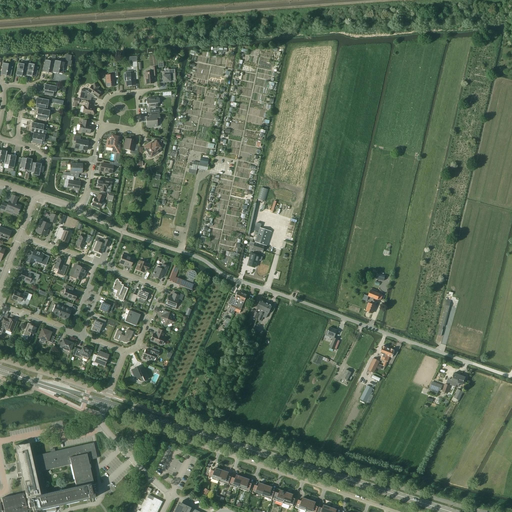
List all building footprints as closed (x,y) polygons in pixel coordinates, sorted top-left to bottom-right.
[(54,64),(50,63),(50,62),(45,60),(42,72),(48,73),(52,74),(53,73),(54,64)] [(55,61),(54,64),(53,73),(58,74),(58,73),(63,74),(64,65),(60,64),(60,62),(55,61)] [(130,71),(126,72),(126,74),(127,86),(128,85),(128,86),(131,86),(131,85),(135,85),(134,78),(138,77),(137,70),(137,63),(137,61),(132,62),(133,67),(134,71),(130,71)] [(10,76),(12,67),(8,66),(8,64),(3,63),(0,75),(6,76),(6,75),(10,76)] [(28,67),(28,64),(24,63),(24,65),(18,63),(16,75),(21,76),(22,76),(26,77),(26,76),(28,67)] [(28,64),(28,67),(26,76),(32,77),(32,76),(36,77),(38,68),(34,67),(34,65),(28,64)] [(153,76),(156,76),(156,68),(152,68),(152,72),(145,73),(145,84),(153,83),(153,76)] [(170,79),(175,79),(174,70),(169,70),(169,71),(162,72),(163,83),(170,82),(170,79)] [(106,87),(114,86),(114,77),(118,77),(117,71),(113,71),(114,75),(105,75),(106,79),(105,79),(105,83),(106,83),(106,87)] [(99,87),(94,83),(92,86),(92,85),(87,91),(86,90),(81,89),(79,98),(84,99),(90,101),(91,97),(93,98),(94,96),(97,98),(101,92),(97,89),(99,87)] [(55,92),(56,87),(45,84),(43,90),(44,90),(43,95),(52,96),(53,92),(55,92)] [(45,110),(45,106),(47,106),(49,100),(37,98),(36,104),(35,108),(38,109),(45,110)] [(159,109),(156,109),(155,109),(155,107),(158,107),(157,103),(158,103),(158,98),(146,99),(146,104),(148,104),(148,108),(150,108),(151,109),(149,110),(150,114),(159,113),(159,109)] [(93,115),(94,108),(91,108),(92,103),(85,102),(84,106),(83,113),(93,115)] [(50,111),(45,110),(38,109),(37,114),(37,119),(46,120),(47,116),(49,116),(50,111)] [(146,119),(147,128),(157,127),(157,121),(159,121),(159,115),(151,115),(152,118),(146,119)] [(90,134),(91,126),(88,126),(89,121),(83,120),(82,125),(80,124),(79,132),(90,134)] [(47,125),(44,125),(32,122),(31,128),(32,128),(31,133),(33,133),(40,134),(45,135),(47,125)] [(45,135),(40,134),(33,133),(32,139),(33,139),(32,143),(41,145),(42,141),(44,141),(45,135)] [(76,142),(74,148),(86,151),(88,142),(80,140),(80,137),(74,136),(73,141),(76,142)] [(107,140),(106,147),(113,148),(112,152),(119,153),(120,145),(117,145),(118,137),(112,136),(112,137),(111,137),(110,137),(109,138),(108,139),(108,140),(107,140)] [(132,140),(125,139),(123,149),(130,151),(130,153),(137,155),(139,145),(135,145),(135,144),(132,143),(132,140)] [(161,142),(154,140),(153,144),(152,145),(150,143),(149,145),(148,144),(148,145),(147,145),(146,145),(146,146),(144,148),(148,154),(147,154),(147,156),(147,157),(148,157),(149,157),(150,157),(157,153),(156,151),(157,150),(160,150),(161,149),(161,147),(161,145),(160,145),(161,142)] [(10,156),(6,155),(4,163),(4,164),(8,165),(8,167),(14,168),(16,156),(10,155),(10,156)] [(31,163),(32,159),(26,158),(26,159),(22,158),(22,159),(21,163),(20,167),(24,168),(24,170),(29,171),(31,163)] [(199,163),(198,169),(207,170),(208,165),(208,164),(209,160),(201,158),(200,163),(199,163)] [(29,171),(29,172),(34,173),(33,175),(39,176),(40,172),(43,173),(44,167),(41,166),(41,164),(36,163),(35,164),(31,163),(29,171)] [(111,174),(113,166),(101,163),(100,171),(111,174)] [(82,173),(82,164),(70,164),(70,176),(78,178),(79,173),(82,173)] [(79,190),(80,182),(73,181),(74,177),(70,176),(67,176),(66,180),(68,180),(67,188),(79,190)] [(97,187),(100,187),(99,191),(106,193),(107,185),(111,186),(112,180),(106,178),(106,181),(98,180),(97,187)] [(102,201),(104,196),(98,194),(97,199),(94,198),(91,205),(100,209),(102,201)] [(2,203),(0,207),(0,209),(5,211),(6,209),(14,212),(18,213),(21,206),(15,204),(17,198),(12,196),(10,202),(8,202),(7,205),(2,203)] [(38,233),(39,234),(45,236),(50,225),(41,221),(39,225),(41,225),(38,233)] [(0,224),(0,236),(4,238),(4,239),(5,239),(6,239),(8,240),(11,232),(0,227),(1,225),(0,224)] [(59,227),(56,235),(59,237),(58,238),(61,239),(60,240),(67,243),(71,234),(62,230),(63,229),(59,227)] [(260,245),(265,246),(270,231),(260,228),(255,243),(260,245)] [(85,242),(88,243),(91,236),(87,235),(86,238),(79,236),(75,246),(82,249),(85,242)] [(98,242),(94,250),(95,251),(96,252),(101,254),(105,246),(108,247),(110,241),(104,239),(103,243),(101,243),(98,242)] [(263,252),(265,246),(255,243),(254,243),(253,249),(263,252)] [(49,257),(44,254),(43,254),(40,252),(39,253),(34,251),(33,253),(30,251),(26,262),(32,264),(34,259),(36,260),(36,262),(46,266),(49,257)] [(250,258),(251,258),(249,266),(255,268),(257,260),(255,259),(256,258),(254,257),(255,255),(251,254),(250,258)] [(123,255),(119,264),(127,266),(130,267),(134,259),(123,255)] [(58,258),(54,268),(58,270),(56,274),(63,276),(66,269),(62,267),(64,261),(58,258)] [(139,261),(136,270),(143,273),(145,270),(147,271),(150,265),(147,264),(139,261)] [(76,271),(73,278),(81,281),(84,274),(85,274),(87,269),(76,265),(74,270),(76,271)] [(154,270),(152,276),(160,279),(162,273),(165,275),(168,267),(162,265),(162,267),(157,265),(155,270),(154,270)] [(191,271),(190,271),(189,271),(188,272),(187,273),(187,274),(187,275),(187,276),(187,277),(188,278),(184,281),(176,278),(176,279),(174,278),(178,269),(174,267),(169,280),(173,281),(174,281),(174,283),(191,290),(193,285),(192,284),(193,280),(193,279),(194,279),(195,278),(195,277),(196,276),(196,275),(196,274),(195,273),(195,272),(194,272),(194,271),(193,271),(192,271),(191,271)] [(22,272),(20,279),(29,283),(31,277),(38,280),(39,275),(31,272),(29,274),(22,272)] [(120,284),(121,283),(118,282),(119,281),(118,280),(118,279),(117,279),(116,280),(115,280),(114,284),(112,289),(117,291),(114,296),(118,298),(117,299),(122,301),(128,289),(124,287),(123,288),(122,287),(123,285),(120,284)] [(66,289),(63,296),(74,301),(77,293),(72,291),(73,288),(66,285),(64,289),(66,289)] [(140,290),(139,290),(137,295),(133,294),(130,301),(134,303),(136,298),(145,302),(146,298),(147,299),(147,298),(148,298),(148,297),(148,296),(147,296),(148,294),(144,292),(142,291),(142,290),(141,290),(140,290)] [(383,295),(370,290),(368,297),(377,300),(378,299),(381,300),(383,295)] [(23,295),(15,292),(12,299),(21,302),(22,298),(26,299),(28,294),(24,292),(23,295)] [(232,297),(229,304),(231,305),(230,309),(235,311),(238,304),(242,294),(238,292),(235,298),(232,297)] [(168,296),(165,305),(175,309),(179,300),(178,300),(179,296),(173,293),(172,297),(168,296)] [(238,304),(235,311),(239,313),(244,302),(247,296),(242,294),(238,304)] [(447,312),(448,313),(451,301),(446,300),(440,326),(443,326),(447,312)] [(254,311),(252,317),(257,319),(264,303),(260,301),(256,308),(257,308),(255,312),(254,311)] [(374,301),(372,305),(370,304),(367,312),(373,314),(375,309),(376,310),(378,307),(376,306),(377,303),(374,301)] [(105,305),(102,303),(99,310),(107,313),(108,311),(111,312),(114,304),(107,302),(105,305)] [(264,303),(257,319),(261,321),(263,317),(266,318),(268,314),(272,307),(269,305),(264,303)] [(71,310),(56,304),(52,313),(67,319),(71,310)] [(129,310),(124,322),(136,326),(140,315),(129,310)] [(160,317),(161,318),(160,318),(161,319),(164,325),(165,326),(174,322),(172,317),(173,317),(174,315),(164,311),(164,310),(162,315),(161,317),(160,316),(160,317)] [(0,336),(2,338),(5,330),(12,333),(16,321),(9,319),(9,320),(7,320),(7,319),(3,318),(1,322),(0,322),(0,336)] [(106,321),(99,318),(97,322),(95,321),(94,323),(92,325),(93,325),(91,330),(99,333),(101,327),(103,328),(106,321)] [(24,328),(25,331),(23,335),(32,338),(36,328),(31,326),(31,325),(27,323),(26,327),(24,328)] [(253,327),(252,331),(261,336),(262,333),(263,332),(253,327)] [(334,338),(337,330),(330,327),(329,331),(327,330),(325,335),(334,339),(330,348),(334,350),(338,340),(334,338)] [(42,329),(38,338),(41,339),(40,341),(41,342),(41,343),(42,343),(43,343),(44,343),(45,341),(52,343),(54,337),(50,335),(51,333),(42,329)] [(117,330),(114,339),(119,341),(119,340),(125,342),(126,343),(127,343),(128,342),(129,341),(129,340),(130,339),(133,332),(127,329),(124,336),(121,335),(122,332),(117,330)] [(164,332),(158,330),(156,335),(153,334),(150,341),(161,345),(164,338),(162,337),(164,332)] [(62,343),(59,342),(57,347),(60,348),(60,347),(63,348),(62,349),(63,349),(63,350),(64,350),(65,351),(66,351),(67,351),(67,350),(70,351),(73,344),(63,340),(62,343)] [(385,356),(388,349),(386,349),(386,347),(383,347),(382,347),(379,354),(381,355),(380,360),(384,362),(386,357),(385,356)] [(77,349),(75,355),(79,357),(80,355),(83,357),(83,358),(86,360),(87,358),(88,358),(91,351),(82,348),(81,350),(77,349)] [(158,355),(160,351),(154,349),(152,352),(146,350),(142,358),(146,359),(146,358),(152,361),(155,354),(158,355)] [(389,350),(388,349),(385,356),(386,357),(384,362),(382,366),(385,367),(389,358),(390,359),(393,351),(392,351),(392,350),(390,349),(389,350)] [(98,351),(94,362),(104,366),(108,355),(98,351)] [(374,373),(377,368),(378,364),(380,362),(373,359),(367,370),(374,373)] [(137,370),(136,368),(131,370),(135,379),(137,378),(138,379),(138,380),(139,381),(140,381),(141,381),(142,381),(143,381),(144,381),(147,379),(142,367),(137,370)] [(342,377),(347,380),(351,373),(346,370),(342,377)] [(155,384),(159,375),(155,373),(151,382),(155,384)] [(460,375),(454,373),(452,381),(457,383),(460,375)] [(465,377),(460,375),(457,383),(456,385),(459,386),(460,384),(463,385),(465,377)] [(440,391),(442,385),(432,382),(429,390),(438,393),(438,391),(440,391)] [(447,394),(450,386),(445,384),(442,392),(447,394)] [(367,385),(360,399),(366,403),(373,389),(367,385)] [(463,392),(458,390),(454,398),(459,400),(463,392)] [(98,493),(96,483),(93,484),(88,461),(97,459),(93,442),(62,450),(55,451),(50,452),(35,456),(31,457),(29,443),(23,445),(23,444),(15,445),(16,455),(17,455),(18,462),(16,463),(18,474),(18,477),(21,477),(21,478),(22,478),(23,484),(23,485),(24,485),(25,493),(23,494),(28,511),(33,511),(38,510),(42,509),(42,511),(44,511),(55,511),(54,507),(55,507),(70,503),(87,499),(95,498),(94,494),(97,494),(98,493)] [(218,482),(222,471),(215,469),(214,472),(211,471),(208,479),(218,482)] [(228,473),(222,471),(218,482),(228,485),(230,477),(227,476),(228,473)] [(239,489),(242,478),(236,476),(235,479),(232,478),(229,486),(239,489)] [(249,480),(242,478),(239,489),(248,492),(251,485),(248,483),(249,480)] [(261,497),(265,486),(258,483),(257,487),(254,486),(251,494),(261,497)] [(272,488),(265,486),(261,497),(271,500),(274,492),(271,491),(272,488)] [(282,504),(286,493),(279,490),(278,494),(275,493),(272,501),(282,504)] [(293,495),(286,493),(282,504),(292,507),(295,499),(291,498),(293,495)] [(23,494),(1,499),(4,511),(3,511),(2,511),(27,511),(28,511),(23,494)] [(157,511),(163,502),(154,498),(153,500),(148,498),(141,511),(138,510),(136,511),(157,511)] [(304,511),(305,511),(309,500),(302,498),(301,501),(298,500),(295,508),(298,509),(298,510),(298,511),(297,511),(304,511)] [(315,503),(309,500),(305,511),(315,511),(317,507),(314,506),(315,503)]
